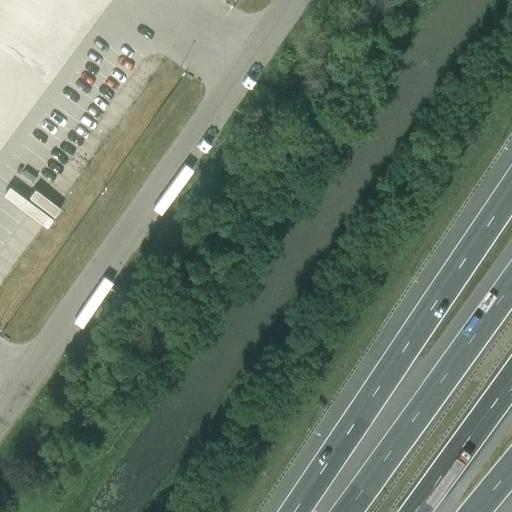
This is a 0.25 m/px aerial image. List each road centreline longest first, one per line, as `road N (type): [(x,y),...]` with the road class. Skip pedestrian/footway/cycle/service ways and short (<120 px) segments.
road 1 (unclassified): [(0,415),(272,0)]
road 2 (motorway): [(511,189),(293,511)]
road 3 (motorway): [(511,281),(344,511)]
road 4 (motorway): [(415,511),(511,378)]
